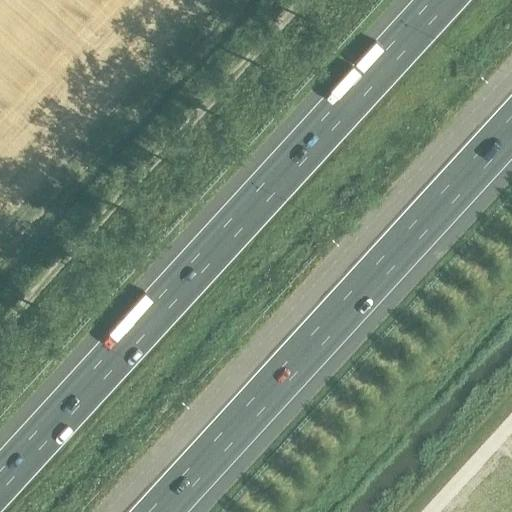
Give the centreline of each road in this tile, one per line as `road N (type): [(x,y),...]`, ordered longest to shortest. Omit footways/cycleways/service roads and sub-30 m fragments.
road 1 (motorway): [(440,0),(0,481)]
road 2 (motorway): [(160,511),(511,128)]
road 3 (track): [(0,327),(301,0)]
